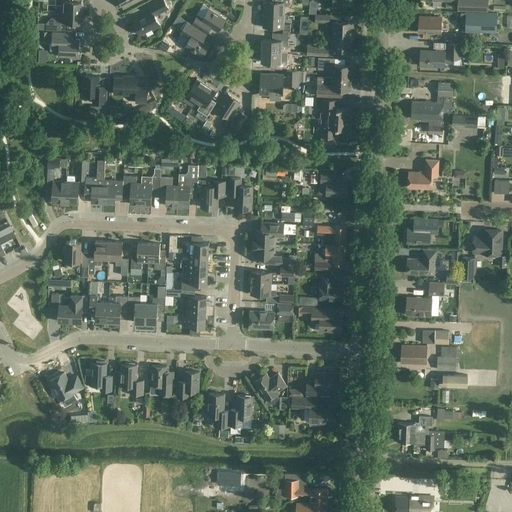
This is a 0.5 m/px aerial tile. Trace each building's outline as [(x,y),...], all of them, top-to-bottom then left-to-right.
[(62,11),(81,12),(82,1),(68,0),(55,0),(55,5),(62,5),(62,11)] [(152,11),(133,21),(140,35),(153,28),(153,29),(160,26),(155,15),(169,8),(164,0),(158,0),(149,5),(152,11)] [(264,14),(284,15),(285,6),(289,6),(289,0),(272,0),(272,2),(264,1),(264,14)] [(458,0),(458,9),(488,11),(488,0),(458,0)] [(207,34),(207,33),(211,27),(218,31),(226,19),(209,8),(202,19),(197,15),(192,24),(207,34)] [(81,12),(62,11),(62,17),(55,17),(54,30),(67,31),(67,23),(81,23),(81,12)] [(262,50),(281,51),(282,45),(288,45),(289,33),(290,33),(291,24),(284,24),(284,15),(264,14),(263,27),(283,28),(283,33),(277,33),(276,39),(263,39),(262,50)] [(419,16),(419,32),(440,32),(441,17),(419,16)] [(492,18),(461,17),(461,33),(491,34),(492,18)] [(333,35),(353,36),(354,22),(334,21),(333,35)] [(210,44),(203,40),(207,34),(187,22),(181,33),(177,40),(185,45),(185,46),(202,57),(210,44)] [(52,32),(52,43),(59,44),(59,56),(74,57),(74,59),(81,59),(81,50),(79,50),(80,39),(70,39),(70,33),(73,33),(52,32)] [(352,50),(353,36),(333,35),(332,49),(352,50)] [(163,41),(159,47),(166,51),(170,45),(163,41)] [(328,48),(316,48),(313,43),(308,43),(307,54),(328,55),(328,48)] [(460,59),(460,43),(448,43),(448,58),(460,59)] [(281,51),(262,50),(262,61),(275,62),(275,69),(287,69),(288,57),(281,57),(281,51)] [(445,66),(445,51),(421,50),(420,65),(445,66)] [(333,77),(351,78),(352,65),(334,65),(335,58),(319,57),(318,69),(333,69),(333,77)] [(490,71),(491,63),(483,61),(482,70),(490,71)] [(260,93),(270,93),(270,100),(281,100),(281,94),(283,94),(283,85),(298,86),(299,70),(287,70),(287,78),(283,78),(283,75),(270,75),(270,76),(262,76),(262,74),(261,74),(260,93)] [(84,75),(84,95),(94,95),(93,102),(106,103),(106,90),(99,90),(99,76),(84,75)] [(115,77),(114,94),(136,95),(136,102),(147,103),(148,88),(137,87),(138,76),(128,76),(128,77),(115,77)] [(351,90),(351,78),(333,77),(326,76),(326,84),(318,84),(317,95),(342,96),(342,90),(351,90)] [(184,86),(173,102),(179,106),(183,100),(187,103),(191,97),(196,101),(206,85),(197,79),(189,90),(184,86)] [(435,112),(442,112),(443,95),(452,96),(453,83),(438,82),(437,102),(412,101),(411,114),(421,114),(421,112),(430,113),(435,113),(435,112)] [(206,85),(196,101),(201,104),(197,109),(207,116),(214,106),(208,102),(216,91),(206,85)] [(236,132),(247,116),(241,112),(238,116),(233,113),(240,102),(228,94),(217,110),(229,118),(225,125),(236,132)] [(323,99),(322,118),(351,119),(349,119),(350,109),(337,108),(337,99),(323,99)] [(291,110),(303,109),(302,102),(291,103),(291,110)] [(421,114),(411,114),(411,118),(421,119),(421,120),(429,120),(429,133),(442,133),(443,125),(442,125),(442,112),(435,112),(435,113),(430,113),(421,112),(421,114)] [(452,114),(452,126),(477,128),(477,125),(485,125),(485,116),(477,116),(477,115),(452,114)] [(301,133),(302,134),(314,123),(310,117),(299,126),(303,131),(301,133)] [(351,120),(351,119),(322,118),(322,119),(319,119),(319,125),(321,127),(321,129),(320,129),(318,130),(318,132),(319,133),(321,134),(321,137),(336,138),(336,129),(350,130),(350,128),(349,128),(349,120),(351,120)] [(86,176),(86,159),(79,159),(78,179),(85,179),(86,176)] [(98,159),(98,160),(97,169),(105,170),(105,166),(105,159),(98,159)] [(409,171),(408,187),(432,188),(433,176),(438,176),(439,159),(426,159),(425,172),(409,171)] [(55,168),(48,168),(47,193),(48,184),(53,184),(52,202),(65,203),(66,181),(54,181),(55,168)] [(142,176),(142,183),(141,204),(151,205),(152,190),(160,190),(161,168),(155,168),(155,172),(153,176),(142,176)] [(263,174),(263,178),(277,179),(278,169),(266,169),(266,174),(263,174)] [(335,175),(322,174),(321,184),(327,184),(327,195),(348,196),(348,181),(334,180),(335,175)] [(141,204),(142,183),(137,183),(137,175),(124,175),(123,188),(131,189),(130,204),(141,204)] [(103,203),(104,179),(98,179),(98,177),(86,176),(85,179),(86,179),(85,196),(85,193),(92,193),(92,202),(103,203)] [(179,186),(172,185),(173,177),(161,176),(160,190),(167,191),(166,205),(178,206),(179,186)] [(179,186),(178,206),(189,206),(190,192),(197,192),(198,178),(185,177),(185,182),(179,181),(179,186)] [(230,177),(229,194),(236,194),(235,208),(251,209),(252,186),(241,185),(241,178),(230,177)] [(104,179),(103,203),(104,204),(104,203),(115,203),(116,194),(122,195),(122,197),(122,198),(123,180),(111,179),(111,180),(104,179)] [(201,207),(218,208),(218,195),(226,195),(226,181),(212,180),(212,185),(202,185),(201,207)] [(509,193),(510,180),(495,180),(494,193),(509,193)] [(66,181),(65,203),(78,203),(79,182),(66,181)] [(304,219),(303,227),(314,228),(314,219),(304,219)] [(438,221),(424,221),(414,220),(414,227),(409,226),(408,242),(430,243),(430,228),(438,228),(438,221)] [(10,224),(8,226),(2,229),(5,235),(7,234),(13,230),(10,224)] [(254,237),(253,243),(275,244),(276,236),(284,236),(284,225),(263,225),(262,231),(256,230),(256,237),(254,237)] [(333,244),(346,245),(346,227),(318,225),(317,234),(333,234),(333,244)] [(307,230),(307,240),(317,239),(317,229),(307,230)] [(10,239),(16,236),(13,230),(7,234),(10,239)] [(474,237),(473,251),(484,252),(484,254),(500,254),(501,230),(485,230),(485,237),(474,237)] [(88,273),(95,273),(95,264),(101,264),(101,258),(109,258),(109,241),(96,240),(95,256),(89,256),(88,273)] [(189,252),(209,253),(209,242),(184,241),(184,248),(180,248),(175,248),(176,240),(169,240),(169,251),(170,251),(174,251),(189,252)] [(64,247),(64,252),(66,252),(66,261),(80,262),(81,242),(67,241),(66,248),(64,247)] [(123,242),(109,241),(109,258),(116,258),(116,265),(121,265),(121,275),(128,275),(128,258),(122,258),(123,242)] [(142,262),(148,262),(149,243),(138,242),(138,255),(132,254),(131,268),(142,268),(142,262)] [(149,243),(148,262),(155,262),(154,269),(165,269),(166,256),(160,256),(160,243),(149,243)] [(275,253),(275,244),(253,243),(253,250),(255,250),(255,256),(263,257),(262,263),(283,264),(283,253),(275,253)] [(333,244),(327,244),(326,254),(316,253),(315,269),(327,269),(328,259),(333,259),(333,263),(345,264),(346,245),(333,244)] [(436,270),(437,249),(423,249),(423,259),(408,258),(407,273),(431,274),(431,270),(436,270)] [(452,261),(460,261),(460,257),(461,257),(461,251),(452,251),(452,261)] [(209,253),(189,252),(189,258),(181,258),(181,262),(208,263),(209,253)] [(477,257),(461,257),(460,257),(460,261),(460,277),(462,277),(461,281),(476,282),(477,257)] [(208,263),(181,262),(181,267),(189,267),(188,273),(208,274),(208,263)] [(281,265),(281,275),(295,276),(295,266),(281,265)] [(252,282),(271,283),(271,277),(277,277),(277,272),(252,271),(252,282)] [(208,274),(188,273),(188,278),(182,278),(182,289),(194,290),(195,290),(195,284),(207,284),(208,274)] [(321,284),(320,299),(343,300),(344,284),(334,284),(334,282),(335,282),(335,274),(321,274),(321,284)] [(271,283),(252,282),(251,294),(276,295),(277,290),(271,289),(271,283)] [(279,291),(289,291),(289,283),(279,282),(279,291)] [(443,294),(444,283),(430,282),(429,294),(443,294)] [(187,300),(187,306),(206,307),(207,296),(194,295),(194,290),(182,289),(166,288),(166,296),(182,296),(182,299),(184,300),(187,300)] [(59,321),(70,322),(71,304),(70,304),(66,304),(66,297),(64,294),(52,293),(51,307),(59,308),(59,321)] [(89,295),(83,295),(71,294),(70,304),(71,304),(70,322),(82,322),(82,309),(88,309),(89,295)] [(108,321),(109,301),(100,301),(100,295),(90,294),(90,311),(97,311),(96,321),(108,321)] [(280,302),(293,303),(294,295),(280,294),(280,302)] [(109,301),(108,321),(120,322),(121,308),(128,308),(128,296),(116,296),(116,302),(109,301)] [(146,323),(146,303),(140,302),(140,297),(128,296),(128,309),(135,309),(135,322),(146,323)] [(146,303),(146,323),(157,323),(157,310),(164,311),(164,313),(165,298),(153,297),(153,303),(146,303)] [(431,315),(432,298),(407,297),(407,314),(431,315)] [(278,303),(278,313),(293,314),(293,304),(278,303)] [(206,307),(187,306),(187,316),(206,317),(206,307)] [(335,308),(313,307),(296,306),(295,313),(312,314),(312,321),(320,321),(320,330),(342,331),(341,335),(342,335),(343,315),(334,315),(335,308)] [(250,310),(250,327),(274,328),(274,311),(250,310)] [(206,317),(187,316),(186,321),(184,321),(183,326),(186,326),(186,327),(205,327),(206,317)] [(435,330),(435,344),(448,344),(449,331),(435,330)] [(402,345),(402,350),(400,350),(399,356),(402,356),(402,362),(426,363),(427,346),(402,345)] [(456,357),(459,357),(460,346),(441,346),(441,356),(437,356),(437,369),(456,370),(456,357)] [(91,385),(100,385),(100,390),(112,390),(113,376),(106,376),(107,363),(106,363),(106,361),(96,361),(96,363),(92,363),(91,374),(85,374),(85,381),(86,381),(86,384),(91,384),(91,385)] [(137,364),(135,364),(134,363),(129,363),(128,364),(122,364),(121,386),(131,386),(131,394),(143,394),(143,380),(136,380),(137,364)] [(173,395),(173,382),(174,371),(167,371),(167,366),(152,365),(151,385),(160,386),(160,395),(173,395)] [(200,371),(185,371),(185,383),(178,383),(177,396),(190,396),(190,391),(199,391),(200,371)] [(50,380),(61,400),(75,392),(74,392),(83,387),(77,375),(71,379),(72,380),(69,381),(64,372),(50,380)] [(267,373),(255,381),(267,400),(279,392),(278,391),(286,386),(286,384),(278,372),(272,376),(273,377),(270,379),(267,373)] [(307,395),(320,395),(320,396),(331,396),(331,388),(338,388),(338,373),(316,372),(316,381),(307,381),(307,395)] [(443,374),(443,385),(468,386),(468,375),(443,374)] [(230,426),(230,425),(230,409),(230,411),(222,410),(223,408),(223,407),(223,403),(224,403),(224,393),(210,393),(209,400),(207,399),(207,415),(215,415),(214,426),(230,426)] [(230,409),(230,425),(242,425),(242,417),(252,418),(253,396),(238,395),(237,410),(230,409)] [(292,407),(311,408),(310,422),(336,423),(337,406),(317,405),(318,398),(293,397),(292,407)] [(398,423),(398,432),(428,433),(428,431),(428,425),(433,425),(433,416),(420,415),(420,422),(415,421),(415,423),(398,423)] [(435,450),(435,447),(444,447),(445,431),(428,431),(428,433),(398,432),(398,441),(414,442),(414,444),(421,444),(421,443),(426,444),(426,449),(435,450)] [(449,450),(438,450),(438,458),(448,458),(449,450)] [(223,485),(245,486),(245,474),(223,473),(223,485)] [(311,499),(327,500),(328,489),(311,488),(299,487),(299,479),(285,479),(285,489),(276,488),(276,496),(284,496),(285,495),(311,496),(311,499)] [(411,497),(397,496),(396,511),(432,511),(433,489),(411,487),(411,497)] [(326,511),(327,500),(311,499),(310,503),(297,502),(296,511),(326,511)] [(274,500),(263,505),(265,511),(268,511),(278,507),(274,500)]
